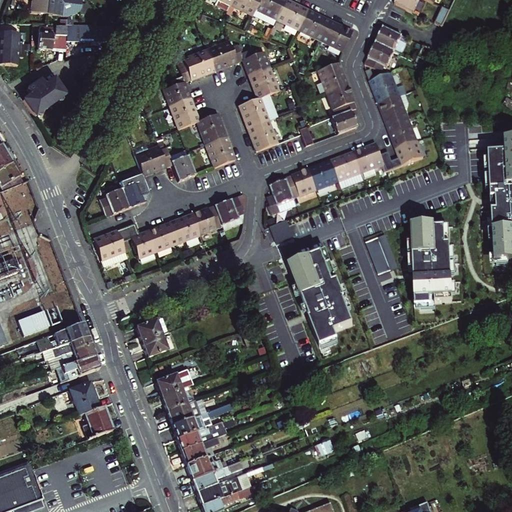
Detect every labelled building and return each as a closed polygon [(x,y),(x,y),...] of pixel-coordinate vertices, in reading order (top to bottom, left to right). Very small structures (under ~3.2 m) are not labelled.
[(44,22),(45,0),(12,0),(12,7),(29,9),(28,21),(44,22)] [(45,0),(44,22),(65,25),(75,20),(77,24),(79,23),(81,21),(82,18),(82,14),(76,13),(78,0),(45,0)] [(225,11),(228,5),(230,0),(214,0),(212,5),(225,11)] [(253,9),(257,0),(230,0),(228,5),(249,16),(253,9)] [(275,20),(284,0),(257,0),(253,9),(249,16),(271,27),(275,20)] [(284,0),(275,20),(296,30),(306,10),(284,0)] [(413,13),(418,0),(395,0),(393,4),(413,13)] [(318,41),(328,21),(306,10),(296,30),(318,41)] [(444,21),(447,13),(440,10),(434,23),(440,26),(444,21)] [(318,41),(340,52),(350,32),(328,21),(318,41)] [(398,42),(402,34),(383,25),(376,41),(395,50),(398,42)] [(43,27),(42,35),(62,36),(62,34),(70,35),(70,28),(43,27)] [(42,35),(34,34),(34,58),(49,59),(49,56),(56,57),(62,57),(62,49),(62,36),(42,35)] [(87,36),(87,35),(70,35),(62,34),(62,36),(62,49),(99,50),(107,35),(105,35),(103,35),(96,35),(96,36),(87,36)] [(402,34),(398,42),(406,46),(410,38),(402,34)] [(19,36),(1,35),(0,48),(23,50),(24,45),(18,44),(19,36)] [(388,64),(395,50),(376,41),(366,61),(383,69),(386,63),(388,64)] [(212,72),(235,63),(229,48),(226,42),(203,51),(212,72)] [(428,47),(421,43),(413,59),(420,62),(428,47)] [(248,76),(269,68),(263,52),(254,55),(252,50),(240,53),(236,45),(229,48),(235,63),(241,61),(248,76)] [(23,50),(0,48),(0,49),(0,65),(17,67),(17,59),(23,59),(23,50)] [(189,81),(212,72),(203,51),(181,60),(183,65),(189,81)] [(325,93),(345,86),(337,63),(317,71),(325,93)] [(163,91),(169,107),(189,99),(183,83),(189,81),(183,65),(176,67),(180,77),(169,82),(171,88),(163,91)] [(259,98),(278,90),(269,68),(248,76),(257,99),(259,98)] [(398,93),(389,70),(368,78),(375,97),(377,102),(398,93)] [(21,102),(13,107),(25,124),(27,122),(31,119),(47,107),(51,104),(54,103),(42,86),(35,92),(31,86),(16,96),(21,102)] [(349,110),(354,108),(345,86),(325,93),(334,116),(349,110)] [(398,93),(377,102),(379,110),(384,123),(407,115),(398,93)] [(259,98),(257,99),(238,106),(246,129),(268,121),(259,98)] [(177,129),(195,123),(198,121),(189,99),(169,107),(177,129)] [(335,135),(355,127),(349,110),(334,116),(328,118),(335,135)] [(198,121),(195,123),(204,145),(225,137),(216,115),(198,121)] [(393,146),(415,138),(407,115),(384,123),(389,135),(393,146)] [(268,121),(246,129),(255,152),(277,144),(268,121)] [(305,147),(313,144),(306,127),(298,130),(300,135),(305,147)] [(225,137),(204,145),(213,169),(234,161),(225,137)] [(422,154),(415,138),(393,146),(397,156),(390,159),(386,149),(379,151),(383,162),(386,168),(422,154)] [(0,164),(12,158),(1,139),(0,139),(0,164)] [(504,154),(488,155),(494,264),(511,262),(511,140),(504,141),(504,154)] [(375,141),(352,149),(361,171),(383,162),(379,151),(375,141)] [(133,157),(140,178),(164,169),(157,152),(156,148),(133,157)] [(194,176),(187,157),(170,163),(164,149),(157,152),(164,169),(171,166),(177,183),(194,176)] [(352,149),(330,158),(338,179),(341,187),(364,178),(361,171),(352,149)] [(5,185),(23,178),(12,158),(0,164),(0,177),(2,181),(2,180),(5,185)] [(330,158),(307,167),(315,188),(338,179),(330,158)] [(307,167),(285,176),(286,178),(293,197),(299,194),(315,188),(307,167)] [(119,190),(127,210),(143,204),(140,197),(147,195),(140,178),(134,181),(135,184),(119,190)] [(293,197),(286,178),(270,185),(273,194),(267,196),(273,213),(296,205),(293,197)] [(104,200),(98,202),(105,219),(127,210),(119,190),(103,197),(104,200)] [(245,199),(241,196),(235,198),(214,207),(222,226),(237,220),(236,217),(241,215),(241,213),(242,212),(245,199)] [(214,207),(192,215),(200,237),(223,228),(222,226),(214,207)] [(200,237),(192,215),(170,223),(178,245),(200,237)] [(223,228),(224,233),(241,226),(242,216),(241,215),(236,217),(237,220),(222,226),(223,228)] [(268,226),(275,243),(292,236),(285,219),(268,226)] [(170,223),(147,232),(155,254),(178,245),(170,223)] [(433,225),(410,227),(414,308),(430,307),(430,311),(435,311),(434,304),(452,303),(448,228),(434,229),(433,225)] [(118,231),(123,244),(132,240),(140,260),(155,254),(147,232),(137,236),(133,226),(118,231)] [(127,257),(123,244),(118,231),(111,234),(98,239),(108,264),(127,257)] [(385,236),(366,244),(378,277),(397,270),(385,236)] [(343,300),(325,253),(289,267),(309,319),(308,320),(319,349),(337,342),(334,334),(352,326),(342,300),(343,300)] [(0,303),(23,295),(10,259),(0,262),(0,303)] [(41,310),(15,320),(21,336),(47,327),(41,310)] [(133,327),(139,342),(158,334),(164,332),(158,317),(133,327)] [(68,334),(69,338),(88,333),(83,320),(58,328),(60,336),(68,334)] [(69,338),(72,347),(91,341),(88,333),(69,338)] [(158,334),(139,342),(144,356),(164,348),(158,334)] [(91,341),(72,347),(65,349),(68,360),(95,353),(91,341)] [(99,364),(95,353),(68,360),(61,362),(53,365),(56,372),(63,370),(65,376),(99,364)] [(49,360),(51,365),(53,365),(61,362),(60,357),(49,360)] [(153,380),(159,396),(179,388),(190,384),(185,369),(153,380)] [(90,378),(71,385),(80,412),(84,410),(100,405),(90,378)] [(164,410),(184,403),(179,388),(159,396),(164,410)] [(184,403),(164,410),(170,425),(190,417),(198,414),(192,400),(184,403)] [(100,405),(84,410),(87,421),(82,423),(87,436),(107,429),(112,427),(104,403),(100,405)] [(170,425),(175,438),(205,426),(203,420),(218,414),(216,408),(198,414),(190,417),(170,425)] [(381,408),(374,410),(377,417),(384,415),(381,408)] [(180,450),(200,442),(198,436),(223,426),(221,420),(205,426),(175,438),(180,450)] [(304,427),(296,430),(299,437),(307,434),(304,427)] [(180,450),(184,463),(204,455),(200,447),(227,437),(225,432),(200,442),(180,450)] [(324,441),(311,446),(316,458),(328,453),(335,450),(330,438),(324,441)] [(211,453),(204,455),(207,463),(214,460),(211,453)] [(190,479),(221,467),(218,458),(214,460),(207,463),(204,455),(184,463),(190,479)] [(0,511),(3,511),(14,507),(39,498),(42,497),(40,494),(37,484),(28,457),(0,467),(0,511)] [(195,491),(213,484),(211,479),(240,467),(238,460),(236,461),(221,467),(190,479),(195,491)] [(195,491),(200,505),(218,497),(216,491),(236,483),(252,477),(249,470),(242,472),(237,474),(233,476),(213,484),(195,491)] [(200,505),(203,511),(211,511),(222,508),(220,502),(261,485),(259,481),(247,486),(246,486),(236,490),(218,497),(200,505)] [(335,511),(330,497),(299,510),(297,506),(291,503),(289,509),(286,510),(281,508),(278,511),(335,511)] [(18,511),(41,504),(39,498),(14,507),(16,511),(18,511)] [(427,511),(423,502),(413,507),(415,511),(413,511),(427,511)]
